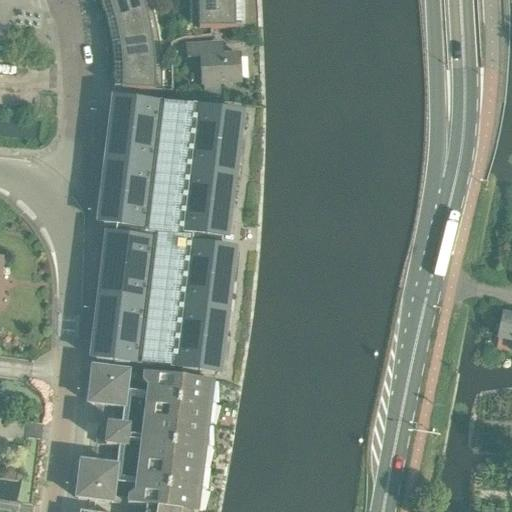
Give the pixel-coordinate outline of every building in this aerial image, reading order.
[(103,12),(105,17),(112,15),(113,21),(145,13),(144,8),(141,0),(105,0),(100,2),(102,7),(103,12)] [(198,0),(199,12),(199,29),(210,30),(240,30),(240,29),(242,29),(241,7),(241,0),(198,0)] [(115,28),(108,29),(109,34),(110,39),(111,45),(151,38),(151,37),(149,27),(148,22),(145,13),(113,21),(115,28)] [(112,55),(113,60),(120,60),(120,66),(154,65),(153,52),(151,38),(111,45),(112,50),(112,55)] [(28,49),(38,50),(39,40),(29,39),(28,49)] [(218,96),(218,84),(240,83),(238,55),(213,57),(213,45),(186,46),(187,59),(200,58),(201,86),(204,85),(205,97),(218,96)] [(113,90),(125,90),(154,92),(154,80),(154,68),(154,65),(120,66),(121,72),(113,72),(113,90)] [(170,238),(154,368),(215,376),(230,250),(221,249),(237,114),(116,99),(110,146),(106,178),(100,225),(110,226),(109,231),(170,238)] [(103,282),(99,313),(93,361),(154,368),(170,238),(109,231),(103,282)] [(511,317),(502,316),(498,339),(511,341),(511,351),(511,352),(511,317)] [(146,389),(145,398),(210,406),(213,384),(91,369),(87,405),(123,409),(127,380),(142,382),(146,389)] [(80,464),(76,500),(145,508),(178,511),(197,511),(210,406),(145,398),(133,494),(129,499),(112,497),(116,468),(80,464)] [(126,430),(99,427),(96,445),(124,449),(126,430)]
